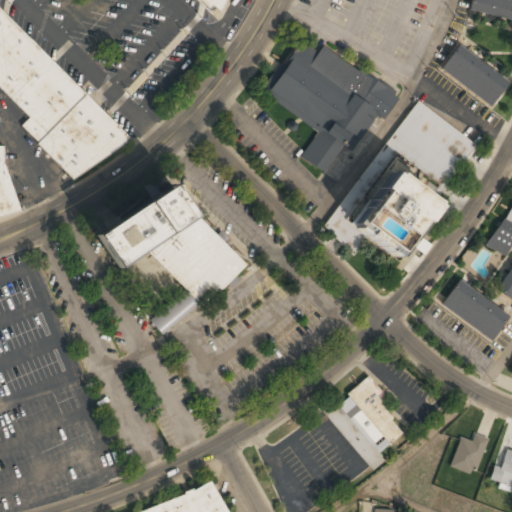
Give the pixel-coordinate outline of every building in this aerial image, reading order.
[(225,0),(219,12),(213,6),(208,10),(197,0),(225,0)] [(511,0),(469,0),(467,12),(511,22),(511,0)] [(23,207),(0,216),(0,5),(132,135),(73,178),(19,132),(28,118),(0,87),(0,147),(4,147),(23,207)] [(315,128),(297,158),(330,178),(369,116),(381,124),(398,97),(322,49),(320,52),(298,39),(263,95),(315,128)] [(491,108),(509,82),(456,46),(438,72),(491,108)] [(474,143),(415,105),(403,125),(436,146),(419,172),(444,188),(474,143)] [(396,261),(441,199),(377,153),(321,230),(352,253),(363,237),(396,261)] [(93,236),(116,272),(148,251),(178,298),(147,318),(157,333),(241,280),(178,181),(93,236)] [(511,202),(487,246),(502,255),(511,238),(511,202)] [(511,266),(495,293),(511,303),(511,266)] [(456,281),(438,308),(492,343),(509,317),(456,281)] [(371,471),(384,459),(380,454),(406,432),(362,380),(322,414),(371,471)] [(486,439),(473,436),(472,442),(458,438),(449,469),(475,477),(486,439)] [(490,474),(511,491),(511,450),(510,449),(490,474)] [(228,511),(220,486),(138,511),(228,511)]
